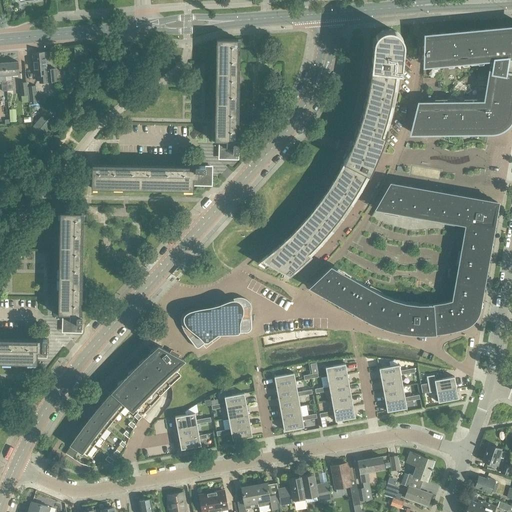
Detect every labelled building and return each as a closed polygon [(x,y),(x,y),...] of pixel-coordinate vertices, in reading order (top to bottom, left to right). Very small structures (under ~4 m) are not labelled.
[(432,36),(425,37),(424,63),(425,63),(496,56),(492,79),(489,100),(477,100),(476,106),(455,106),(454,100),(445,101),(444,106),(419,106),(418,106),(411,132),(491,131),(493,131),(495,131),(496,131),(498,130),(499,130),(502,129),(503,128),(505,127),(506,126),(507,125),(509,123),(510,121),(510,120),(511,118),(511,117),(511,116),(511,28),(489,31),(489,30),(485,30),(485,31),(475,32),(474,31),(470,32),(445,35),(445,34),(440,34),(441,35),(436,36),(436,35),(432,35),(432,36)] [(375,41),(374,47),(373,51),(373,57),(372,62),(372,68),(372,69),(370,77),(370,83),(369,84),(368,92),(366,99),(364,107),(363,114),(360,121),(358,128),(355,135),(353,142),(350,149),(347,156),(345,159),(343,163),(344,163),(340,170),(337,176),(333,183),(329,189),(324,196),(320,202),(315,208),(311,214),(305,220),(301,225),(295,231),(290,236),(284,241),(279,246),(273,251),(262,260),(270,264),(290,275),(294,272),(298,268),(299,267),(304,263),(306,262),(310,257),(312,256),(309,253),(312,250),(314,248),(316,245),(319,243),(322,240),(323,238),(326,235),(331,229),(333,227),(335,224),(337,221),(339,219),(341,216),(344,212),(350,203),(352,205),(355,201),(357,197),(360,193),(363,187),(366,182),(369,176),(370,175),(371,173),(373,169),(373,167),(377,160),(380,154),(380,152),(384,141),(385,138),(386,136),(390,125),(390,122),(391,120),(392,117),(395,106),(395,104),(396,101),(397,92),(398,89),(398,88),(399,85),(400,76),(400,73),(401,73),(402,67),(404,48),(404,44),(403,39),(400,34),(395,31),(390,30),(385,31),(380,33),(376,37),(375,38),(375,40),(375,41)] [(236,141),(237,51),(238,46),(238,41),(238,40),(217,40),(215,141),(219,141),(219,158),(238,159),(238,158),(239,141),(236,141)] [(34,72),(36,72),(37,81),(39,81),(40,83),(58,81),(56,68),(47,69),(46,52),(32,54),(34,72)] [(5,63),(7,91),(13,91),(12,76),(19,75),(18,62),(5,63)] [(27,82),(20,83),(21,96),(29,95),(27,82)] [(36,86),(28,87),(30,105),(38,104),(36,86)] [(53,125),(52,125),(42,116),(33,126),(35,145),(36,146),(53,125)] [(212,186),(213,172),(213,167),(207,167),(193,167),(193,170),(93,168),(93,167),(92,167),(92,189),(193,190),(193,186),(212,186)] [(483,200),(391,184),(378,207),(469,223),(494,227),(498,203),(489,201),(489,204),(483,203),(483,200)] [(80,314),(81,226),(81,214),(82,214),(82,213),(81,213),(60,213),(58,314),(63,314),(62,332),(82,332),(82,314),(80,314)] [(481,300),(494,227),(469,223),(456,296),(481,300)] [(330,269),(311,287),(359,314),(362,315),(362,316),(367,318),(371,321),(376,323),(381,325),(385,326),(390,328),(395,329),(400,330),(401,330),(406,306),(407,303),(406,303),(403,302),(399,301),(396,300),(394,300),(391,298),(388,297),(385,296),(382,295),(370,288),(350,277),(343,273),(341,276),(331,270),(330,270),(330,269)] [(406,306),(401,330),(410,332),(419,332),(424,333),(429,333),(434,332),(438,332),(443,331),(448,330),(453,329),(458,328),(457,328),(461,326),(461,327),(465,326),(468,324),(471,322),(473,320),(475,318),(477,315),(478,312),(479,308),(481,300),(456,296),(455,302),(450,304),(445,306),(440,307),(435,307),(431,308),(426,308),(421,308),(416,307),(411,307),(406,306)] [(224,303),(221,305),(220,306),(219,304),(218,304),(214,307),(212,307),(211,308),(209,308),(205,309),(198,309),(194,309),(193,309),(191,309),(189,310),(188,310),(186,311),(185,313),(183,314),(182,315),(181,317),(181,319),(181,321),(181,323),(181,324),(182,326),(183,329),(184,331),(185,333),(187,336),(196,347),(196,348),(197,348),(198,348),(199,348),(200,348),(218,334),(246,333),(247,333),(248,333),(249,332),(250,332),(250,331),(251,330),(252,329),(252,328),(252,327),(252,315),(251,315),(251,314),(252,312),(252,310),(252,308),(252,306),(251,305),(250,303),(249,302),(248,300),(246,299),(245,299),(243,298),(241,298),(239,298),(238,298),(236,298),(234,299),(232,299),(229,301),(224,303)] [(0,363),(37,364),(37,358),(47,358),(47,340),(37,340),(37,343),(0,342),(0,363)] [(142,417),(158,400),(159,397),(159,394),(159,393),(168,384),(171,387),(191,368),(186,362),(159,348),(152,354),(146,360),(141,364),(135,370),(130,375),(124,381),(120,386),(114,392),(137,413),(142,417)] [(328,379),(348,375),(346,364),(326,368),(328,379)] [(381,380),(401,376),(401,375),(401,371),(399,365),(379,369),(381,380)] [(294,374),(274,377),(276,389),(296,385),(294,374)] [(328,379),(329,387),(330,389),(350,386),(348,375),(328,379)] [(427,377),(428,384),(429,388),(430,393),(437,392),(457,388),(455,377),(435,380),(434,375),(427,377)] [(383,390),(403,387),(401,376),(381,380),(383,390)] [(278,399),(298,395),(298,393),(296,385),(276,389),(278,399)] [(330,391),(332,400),(352,397),(350,386),(330,390),(330,391)] [(385,402),(405,398),(403,388),(383,391),(385,402)] [(458,400),(456,389),(436,393),(438,404),(458,400)] [(110,396),(106,400),(121,412),(127,405),(127,404),(113,392),(110,396)] [(245,393),(225,397),(226,403),(227,407),(227,408),(247,404),(245,393)] [(300,406),(298,397),(298,395),(278,399),(280,410),(300,406)] [(332,401),(334,411),(354,408),(352,397),(332,400),(332,401)] [(387,413),(407,409),(406,403),(405,399),(405,398),(385,402),(387,413)] [(103,404),(99,409),(114,421),(121,412),(106,400),(103,404)] [(247,404),(227,408),(229,419),(249,415),(247,404)] [(282,420),(302,417),(300,406),(280,410),(282,420)] [(356,419),(354,408),(334,411),(334,412),(335,416),(336,422),(356,419)] [(96,413),(92,417),(107,429),(114,421),(99,409),(96,413)] [(195,413),(175,417),(177,428),(197,424),(197,420),(195,413)] [(249,415),(229,419),(231,429),(251,426),(249,415)] [(89,422),(85,426),(100,438),(107,429),(92,417),(89,422)] [(304,428),(303,422),(302,417),(282,420),(284,432),(304,428)] [(197,424),(177,428),(179,439),(199,435),(197,424)] [(82,431),(79,435),(94,446),(100,438),(85,426),(82,431)] [(251,426),(231,429),(231,434),(233,441),(253,437),(251,426)] [(75,440),(72,445),(87,455),(90,451),(94,446),(79,435),(75,440)] [(199,435),(179,439),(181,450),(201,446),(200,440),(199,436),(199,435)] [(488,446),(483,461),(498,466),(501,457),(505,459),(507,452),(495,448),(495,446),(491,445),(490,446),(488,446)] [(407,480),(422,485),(424,480),(427,481),(428,481),(427,481),(430,472),(432,472),(433,469),(432,468),(434,463),(434,462),(420,457),(421,456),(410,453),(406,463),(407,464),(408,462),(417,465),(413,476),(409,474),(407,480)] [(373,459),(358,462),(360,473),(361,473),(362,483),(363,483),(364,489),(366,500),(366,502),(372,499),(369,482),(368,472),(375,471),(386,469),(383,457),(373,459)] [(347,464),(332,467),(336,489),(351,486),(347,464)] [(505,465),(502,474),(508,476),(509,471),(510,467),(505,465)] [(314,475),(302,477),(306,497),(318,495),(319,503),(332,501),(329,483),(316,485),(314,475)] [(291,487),(278,490),(281,505),(295,503),(296,508),(298,510),(306,508),(307,506),(306,501),(306,497),(302,477),(289,479),(291,487)] [(476,482),(474,486),(475,487),(475,488),(490,494),(491,492),(496,493),(499,485),(494,483),(495,481),(487,478),(487,479),(479,477),(477,482),(476,482)] [(422,485),(407,480),(405,486),(409,488),(405,499),(427,507),(431,495),(423,492),(423,494),(419,492),(422,485)] [(254,486),(257,503),(258,507),(271,505),(272,511),(281,509),(279,495),(276,496),(270,497),(267,484),(254,486)] [(387,485),(383,495),(394,499),(398,489),(387,485)] [(250,504),(257,503),(254,486),(241,488),(244,501),(238,502),(239,511),(246,511),(245,509),(251,508),(250,504)] [(224,491),(212,494),(215,511),(227,509),(224,491)] [(357,491),(351,493),(354,506),(360,505),(357,491)] [(169,503),(167,503),(168,510),(170,509),(170,511),(186,511),(183,494),(168,496),(169,503)] [(202,511),(211,511),(215,511),(212,494),(199,496),(202,511)] [(393,499),(391,506),(401,509),(403,503),(393,499)] [(140,511),(152,511),(150,500),(139,502),(140,511)] [(467,510),(473,511),(493,511),(495,507),(479,501),(478,504),(470,501),(470,502),(468,501),(466,508),(468,509),(467,510)] [(31,502),(28,511),(55,511),(56,509),(50,507),(50,508),(31,502)] [(511,506),(500,502),(498,508),(507,511),(511,511),(511,508),(511,506)]
